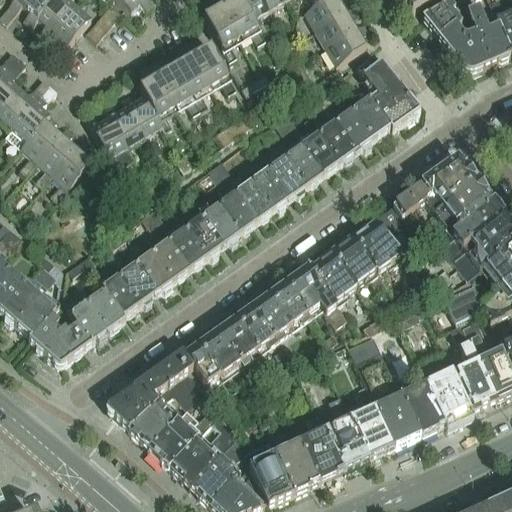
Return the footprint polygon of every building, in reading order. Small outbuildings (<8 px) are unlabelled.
[(20,11),(29,0),(6,0),(14,7),(0,22),(0,25),(6,31),(22,13),(20,11)] [(37,25),(58,0),(29,0),(20,11),(22,13),(29,20),(23,27),(31,34),(38,27),(37,25)] [(53,39),(75,13),(59,0),(58,0),(37,25),(38,27),(45,33),(39,40),(46,46),(53,39)] [(107,0),(131,20),(134,17),(139,11),(147,17),(153,11),(140,0),(139,2),(136,0),(107,0)] [(264,49),(252,28),(238,6),(232,10),(225,0),(204,12),(210,22),(202,27),(228,70),(236,66),(232,58),(252,46),(256,53),(264,49)] [(234,0),(238,6),(252,28),(270,17),(259,0),(234,0)] [(259,0),(270,17),(288,7),(283,0),(259,0)] [(303,20),(313,37),(343,20),(338,11),(346,6),(342,0),(337,0),(328,6),(315,12),(303,20)] [(308,0),(315,12),(328,6),(324,0),(308,0)] [(385,0),(397,18),(407,12),(412,20),(441,3),(446,0),(385,0)] [(451,20),(454,17),(486,0),(465,0),(448,10),(421,27),(462,78),(463,79),(465,80),(467,81),(468,81),(470,81),(472,81),(473,81),(480,78),(466,43),(463,43),(457,35),(461,32),(451,20)] [(498,33),(497,34),(509,65),(511,64),(511,18),(503,22),(496,6),(488,10),(498,33)] [(115,28),(119,23),(121,21),(110,11),(104,18),(115,28)] [(75,13),(53,39),(61,46),(54,54),(62,60),(91,27),(75,13)] [(352,15),(343,20),(313,37),(323,55),(354,37),(349,28),(357,23),(352,15)] [(474,40),(466,43),(480,78),(509,65),(497,34),(487,38),(477,15),(466,20),(474,40)] [(115,28),(104,18),(97,26),(108,36),(115,28)] [(108,36),(97,26),(90,33),(102,43),(108,36)] [(363,32),(354,37),(323,55),(335,75),(365,57),(359,46),(368,41),(363,32)] [(90,33),(85,39),(96,49),(102,43),(90,33)] [(182,72),(175,77),(199,120),(207,115),(200,102),(220,91),(228,104),(237,98),(229,85),(211,56),(202,61),(197,51),(177,63),(182,72)] [(0,86),(19,65),(12,59),(0,72),(0,86)] [(372,62),(354,76),(361,84),(361,85),(378,106),(396,92),(372,62)] [(26,71),(19,65),(0,86),(0,119),(19,97),(10,89),(26,71)] [(304,75),(299,67),(286,74),(291,82),(304,75)] [(199,120),(175,77),(168,81),(162,71),(141,83),(147,93),(139,98),(143,106),(145,105),(163,135),(164,140),(172,136),(164,123),(185,111),(193,124),(199,120)] [(296,91),(309,84),(304,75),(291,82),(296,91)] [(345,81),(349,88),(355,97),(360,95),(349,78),(345,81)] [(252,88),(257,96),(268,89),(264,81),(252,88)] [(341,93),(349,88),(345,81),(337,86),(341,93)] [(296,91),(299,99),(313,91),(309,84),(296,91)] [(0,126),(11,137),(49,92),(43,86),(27,104),(19,97),(0,119),(0,126)] [(245,103),(257,96),(252,88),(240,95),(245,103)] [(57,98),(49,92),(11,137),(26,149),(20,156),(21,157),(51,122),(50,121),(49,122),(41,116),(57,98)] [(396,92),(378,106),(372,110),(371,108),(370,109),(368,107),(366,108),(389,138),(391,140),(415,123),(416,116),(396,92)] [(145,105),(143,106),(134,111),(130,103),(121,108),(126,116),(144,146),(161,136),(164,140),(163,135),(145,105)] [(389,138),(366,108),(363,110),(343,125),(328,104),(319,111),(333,132),(355,162),(361,157),(364,159),(370,155),(370,151),(389,138)] [(104,118),(109,126),(126,156),(144,146),(126,116),(118,121),(113,113),(104,118)] [(246,119),(239,123),(246,136),(254,131),(246,119)] [(273,131),(286,148),(299,138),(287,121),(273,131)] [(36,170),(59,143),(50,136),(57,128),(51,122),(21,157),(29,164),(19,175),(26,181),(36,170)] [(108,166),(126,156),(109,126),(100,131),(95,123),(86,128),(108,166)] [(246,136),(239,123),(231,128),(232,130),(239,140),(246,136)] [(240,142),(239,140),(232,130),(217,139),(224,152),(240,142)] [(355,162),(333,132),(299,155),(321,186),(342,171),(345,173),(351,169),(351,165),(355,162)] [(41,194),(51,183),(74,156),(66,149),(72,141),(65,136),(59,143),(36,170),(45,177),(35,189),(41,194)] [(241,154),(245,161),(258,151),(254,145),(241,154)] [(50,201),(57,208),(91,170),(81,162),(88,155),(81,149),(74,156),(51,183),(60,191),(50,201)] [(321,186),(299,155),(266,179),(288,209),(294,205),(298,206),(304,202),(303,198),(321,186)] [(204,165),(197,156),(191,160),(198,170),(204,165)] [(191,175),(184,162),(176,167),(183,179),(191,175)] [(203,225),(200,226),(221,257),(228,252),(231,253),(237,249),(237,246),(255,233),(234,201),(226,189),(233,185),(221,168),(207,178),(219,195),(216,197),(225,208),(202,224),(203,225)] [(104,174),(111,187),(120,181),(112,169),(104,174)] [(399,227),(430,205),(439,216),(474,188),(463,175),(463,176),(462,175),(459,171),(453,170),(443,177),(438,180),(420,193),(375,225),(377,228),(398,251),(407,243),(399,227)] [(285,211),(288,209),(266,179),(234,201),(255,233),(275,218),(278,220),(284,216),(285,211)] [(111,187),(118,198),(127,193),(120,181),(111,187)] [(153,201),(165,194),(160,185),(148,192),(153,201)] [(474,188),(439,216),(458,237),(469,230),(478,240),(499,220),(474,188)] [(153,201),(148,192),(136,200),(141,208),(153,201)] [(193,199),(188,192),(178,198),(183,206),(193,199)] [(155,215),(146,221),(188,280),(208,266),(212,267),(218,263),(217,259),(221,257),(200,226),(174,245),(155,215)] [(469,230),(458,237),(450,243),(461,257),(469,252),(485,273),(511,251),(511,236),(499,220),(478,240),(469,230)] [(170,293),(188,280),(146,221),(140,225),(161,255),(135,274),(155,304),(161,299),(164,301),(170,297),(170,293)] [(9,235),(3,229),(0,231),(0,245),(9,235)] [(353,244),(351,245),(376,279),(388,271),(390,275),(403,266),(375,231),(374,229),(364,236),(361,235),(353,240),(353,244)] [(0,251),(4,254),(16,240),(9,235),(0,245),(0,251)] [(16,240),(4,254),(10,260),(22,245),(16,240)] [(114,245),(119,251),(125,247),(120,240),(114,245)] [(113,255),(119,251),(114,245),(108,249),(113,255)] [(366,289),(369,287),(377,299),(385,293),(376,282),(375,280),(376,279),(351,245),(343,251),(330,260),(354,292),(364,285),(366,289)] [(511,251),(485,273),(500,292),(501,293),(511,284),(511,251)] [(308,276),(337,313),(343,308),(340,304),(353,296),(352,294),(354,292),(330,260),(328,261),(326,260),(318,265),(318,269),(308,276)] [(47,265),(41,261),(36,267),(41,272),(47,265)] [(82,268),(86,274),(93,284),(100,279),(88,263),(82,268)] [(23,291),(0,316),(0,318),(7,325),(6,328),(11,333),(15,331),(32,347),(52,324),(56,320),(33,299),(41,290),(47,295),(54,288),(61,294),(63,279),(47,265),(41,272),(23,291)] [(77,271),(82,277),(86,274),(82,268),(77,271)] [(0,316),(23,291),(0,270),(0,316)] [(72,274),(77,281),(82,277),(77,271),(72,274)] [(77,281),(72,274),(68,277),(72,284),(77,281)] [(155,304),(135,274),(102,297),(124,326),(142,313),(145,314),(151,310),(151,307),(155,304)] [(335,314),(337,313),(308,276),(299,283),(296,282),(287,287),(288,291),(285,293),(307,321),(316,314),(331,335),(333,338),(345,329),(342,326),(335,314)] [(418,283),(417,284),(412,288),(420,298),(425,294),(426,293),(418,283)] [(511,284),(501,293),(500,292),(480,308),(472,292),(443,306),(455,330),(484,317),(489,329),(511,318),(511,284)] [(252,317),(273,345),(307,321),(285,293),(280,296),(277,295),(271,299),(271,303),(252,317)] [(102,297),(78,315),(64,296),(62,309),(69,322),(91,353),(125,329),(123,326),(124,326),(102,297)] [(216,338),(240,369),(273,345),(252,317),(233,330),(230,329),(224,333),(224,336),(219,340),(217,337),(216,338)] [(61,373),(63,344),(55,336),(60,331),(52,324),(32,347),(29,350),(55,373),(61,373)] [(384,335),(381,330),(379,325),(365,335),(369,342),(384,335)] [(460,331),(457,333),(492,412),(511,402),(511,392),(497,360),(489,363),(472,327),(460,331)] [(448,380),(468,423),(492,412),(457,333),(447,338),(455,353),(465,375),(450,381),(450,380),(448,380)] [(88,355),(74,336),(63,344),(61,373),(62,373),(88,355)] [(195,353),(219,384),(240,369),(216,338),(195,353)] [(332,341),(325,346),(330,353),(337,348),(332,341)] [(369,343),(418,446),(443,434),(423,392),(400,402),(372,341),(369,343)] [(374,414),(394,457),(418,446),(369,343),(346,353),(374,414)] [(511,345),(499,351),(511,380),(511,345)] [(325,346),(317,351),(322,357),(330,353),(325,346)] [(281,356),(292,372),(300,368),(288,351),(281,356)] [(282,369),(284,375),(292,372),(281,356),(278,352),(268,359),(277,371),(282,369)] [(218,404),(229,400),(218,385),(219,384),(195,353),(182,362),(207,393),(218,404)] [(337,368),(332,358),(320,363),(325,373),(337,368)] [(159,409),(174,400),(169,394),(188,379),(178,367),(177,365),(110,413),(109,420),(128,438),(159,409)] [(322,374),(319,366),(300,375),(304,382),(322,374)] [(260,386),(256,377),(249,380),(254,389),(260,386)] [(247,392),(254,389),(249,380),(243,383),(247,392)] [(468,423),(448,380),(423,392),(443,434),(468,423)] [(284,397),(279,384),(272,387),(278,400),(284,397)] [(371,409),(364,394),(359,396),(357,399),(363,411),(366,411),(371,409)] [(175,402),(174,400),(159,409),(128,438),(141,450),(143,449),(151,455),(181,423),(174,416),(171,420),(162,412),(175,402)] [(186,417),(181,423),(151,455),(171,474),(196,447),(213,431),(223,420),(216,410),(199,429),(186,417)] [(324,437),(345,479),(369,468),(349,426),(342,410),(334,413),(332,418),(337,429),(341,430),(324,437)] [(394,457),(374,414),(349,426),(369,468),(394,457)] [(192,494),(194,492),(235,448),(223,420),(213,431),(222,440),(210,453),(207,457),(196,447),(171,474),(186,487),(187,486),(192,490),(190,493),(192,494)] [(298,449),(317,492),(345,479),(324,437),(323,438),(316,423),(306,428),(313,443),(298,449)] [(208,511),(212,511),(234,489),(233,489),(237,484),(226,475),(229,471),(242,465),(235,448),(194,492),(200,497),(198,499),(208,511)] [(317,492),(298,449),(273,461),(293,503),(317,492)] [(244,466),(264,511),(273,511),(293,503),(273,461),(267,463),(264,456),(244,466)] [(259,511),(234,489),(212,511),(259,511)]
